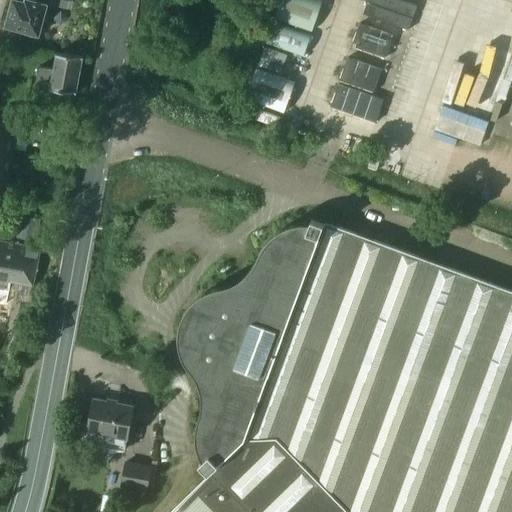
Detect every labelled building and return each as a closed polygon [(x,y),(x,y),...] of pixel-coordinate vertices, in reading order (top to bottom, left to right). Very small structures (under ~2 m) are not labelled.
[(47,4),(32,0),(27,0),(27,2),(19,0),(14,0),(11,10),(10,10),(6,22),(8,22),(7,25),(11,26),(39,34),(47,4)] [(68,8),(70,0),(68,0),(53,0),(52,4),(68,8)] [(280,0),(275,15),(313,29),(322,0),(280,0)] [(418,5),(404,0),(367,0),(364,12),(409,28),(418,5)] [(274,19),(266,41),(304,54),(311,32),(274,19)] [(394,35),(360,23),(353,44),(386,56),(394,35)] [(262,64),(284,71),(289,53),(268,47),(262,64)] [(84,56),(57,51),(54,68),(40,65),(37,84),(78,91),(84,56)] [(382,68),(348,57),(340,78),(374,90),(382,68)] [(257,67),(246,98),(284,111),(295,80),(257,67)] [(375,100),(337,87),(333,98),(371,111),(375,100)] [(44,118),(19,115),(18,126),(43,129),(44,118)] [(14,125),(0,123),(0,149),(11,151),(14,125)] [(0,178),(7,179),(11,151),(0,149),(0,178)] [(10,190),(34,193),(35,182),(11,179),(10,190)] [(511,511),(511,290),(325,221),(325,222),(312,217),(309,227),(301,227),(297,228),(293,229),(289,231),(287,231),(283,233),(280,236),(277,238),(275,240),(272,243),(270,246),(268,250),(267,251),(266,253),(262,262),(261,264),(259,267),(256,271),(253,274),(250,278),(248,279),(246,280),(243,283),(239,285),(235,287),(228,290),(215,293),(207,297),(206,298),(209,300),(212,304),(213,306),(215,309),(216,312),(216,313),(217,316),(217,319),(217,321),(217,322),(212,337),(210,339),(208,341),(205,343),(204,344),(200,346),(197,347),(194,348),(191,348),(188,348),(187,349),(191,358),(199,369),(200,371),(201,373),(202,375),(204,379),(206,383),(207,388),(207,390),(207,392),(208,397),(208,401),(207,406),(207,408),(206,412),(203,421),(202,425),(202,429),(202,432),(202,436),(202,438),(202,440),(203,444),(204,447),(205,449),(206,453),(207,454),(200,461),(209,471),(210,470),(212,473),(171,511),(511,511)] [(37,228),(19,224),(16,239),(34,242),(37,228)] [(40,247),(37,246),(19,242),(0,238),(0,286),(10,288),(12,281),(33,285),(33,286),(35,286),(43,247),(41,246),(40,247)] [(126,449),(131,420),(134,404),(94,396),(86,442),(126,449)] [(146,491),(150,472),(151,466),(127,461),(122,487),(146,491)]
